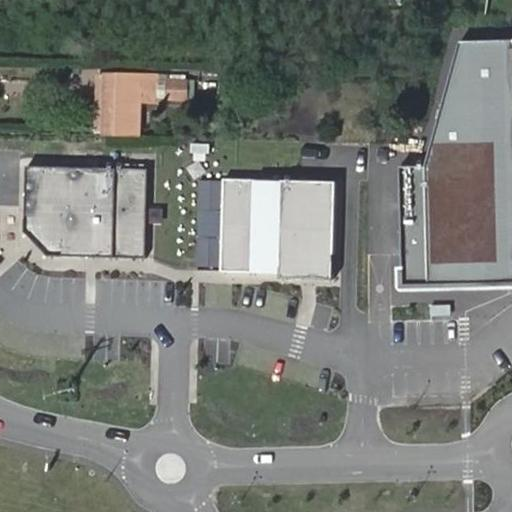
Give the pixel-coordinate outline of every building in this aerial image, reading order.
[(511,40),(461,41),(427,166),(401,167),(403,288),(506,285),(511,284),(511,40)] [(104,133),(106,75),(96,75),(94,132),(102,133),(104,133)] [(140,134),(141,100),(158,101),(159,77),(106,75),(104,133),(140,134)] [(187,99),(187,82),(170,82),(170,98),(187,99)] [(149,170),(28,166),(26,232),(49,257),(92,258),(147,259),(149,170)] [(280,276),(280,279),(293,280),(293,276),(309,277),(323,277),(323,281),(334,281),(338,184),(225,179),(222,274),(280,276)]
